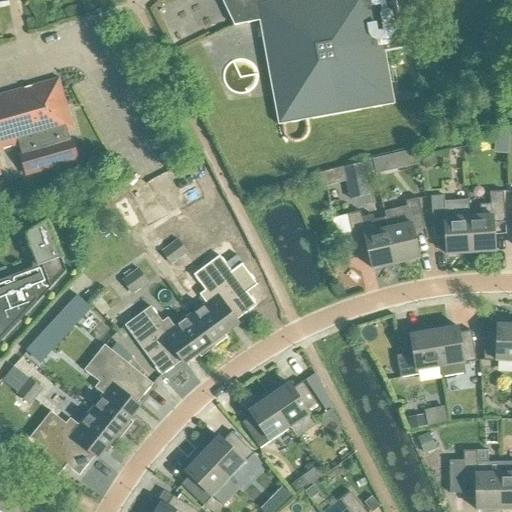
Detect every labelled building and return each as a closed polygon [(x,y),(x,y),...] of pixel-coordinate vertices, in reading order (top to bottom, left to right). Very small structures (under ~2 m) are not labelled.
[(221,0),(234,26),(259,22),(278,126),(395,105),(385,53),(405,50),(395,0),(221,0)] [(0,95),(0,150),(20,145),(22,153),(20,153),(26,176),(78,162),(72,138),(69,139),(67,131),(73,130),(59,79),(0,95)] [(495,140),(494,148),(509,150),(510,136),(495,140)] [(480,146),(468,147),(469,159),(481,158),(480,146)] [(438,164),(434,154),(421,159),(425,169),(438,164)] [(376,175),(394,171),(391,156),(373,160),(375,171),(376,175)] [(349,198),(368,193),(363,174),(345,178),(349,198)] [(481,217),(469,218),(471,254),(495,253),(493,224),(505,223),(503,193),(490,194),(491,205),(480,206),(481,217)] [(467,200),(444,202),(444,197),(431,198),(433,228),(445,227),(447,256),(471,254),(469,218),(467,200)] [(407,208),(384,213),(386,218),(388,229),(396,265),(419,260),(413,231),(425,229),(419,199),(406,202),(407,208)] [(361,212),(348,215),(354,245),(366,242),(373,270),(396,265),(388,229),(386,218),(373,221),(372,216),(362,218),(361,212)] [(31,269),(0,281),(0,343),(66,272),(61,258),(62,258),(47,222),(27,236),(33,252),(31,269)] [(161,252),(172,266),(188,254),(177,240),(161,252)] [(0,259),(13,255),(8,242),(0,244),(0,259)] [(190,316),(214,348),(227,338),(225,335),(239,325),(237,321),(256,306),(247,293),(257,286),(242,265),(231,273),(220,257),(194,276),(205,291),(200,295),(206,304),(190,316)] [(122,281),(132,295),(148,283),(138,269),(122,281)] [(214,348),(190,316),(174,327),(168,319),(162,323),(151,307),(125,326),(162,376),(181,362),(184,365),(198,355),(201,358),(214,348)] [(511,362),(511,321),(508,321),(508,325),(498,325),(498,331),(485,331),(484,362),(511,362)] [(433,327),(440,368),(464,364),(476,362),(471,332),(459,334),(458,327),(448,329),(447,325),(433,327)] [(399,344),(401,355),(397,356),(400,378),(419,375),(418,372),(440,368),(433,327),(420,330),(421,334),(411,335),(412,342),(399,344)] [(91,411),(123,436),(133,423),(130,420),(141,407),(137,404),(153,385),(105,346),(84,371),(99,383),(95,388),(104,395),(91,411)] [(464,364),(440,368),(442,378),(466,374),(464,364)] [(315,373),(302,383),(320,408),(323,412),(333,408),(315,373)] [(16,395),(30,405),(42,389),(29,378),(16,395)] [(320,408),(302,383),(292,390),(289,384),(280,390),(278,387),(267,394),(290,428),(297,438),(316,425),(309,415),(320,408)] [(290,428),(267,394),(256,402),(258,405),(249,411),(253,416),(243,423),(260,449),(290,428)] [(123,436),(91,411),(79,426),(70,419),(66,425),(51,413),(31,438),(46,450),(38,460),(58,476),(66,466),(79,476),(94,457),(98,460),(109,446),(112,449),(123,436)] [(425,415),(408,419),(411,431),(428,427),(425,415)] [(208,442),(199,452),(229,480),(254,454),(232,433),(223,442),(218,437),(211,445),(208,442)] [(430,435),(418,440),(424,454),(436,449),(430,435)] [(229,480),(199,452),(190,462),(193,464),(186,472),(190,476),(182,485),(204,506),(229,480)] [(501,511),(500,474),(488,474),(488,452),(464,452),(464,461),(449,461),(450,494),(464,494),(464,482),(476,482),(477,511),(501,511)] [(511,462),(500,463),(500,474),(501,511),(511,510),(511,462)] [(305,475),(291,485),(297,492),(305,486),(306,487),(311,483),(305,475)] [(313,485),(304,492),(309,500),(319,493),(313,485)] [(347,510),(344,511),(365,511),(350,492),(340,501),(347,510)] [(154,511),(152,511),(151,511),(197,511),(173,497),(166,507),(161,504),(155,511),(154,511)] [(259,507),(264,511),(271,511),(277,506),(268,497),(259,507)]
